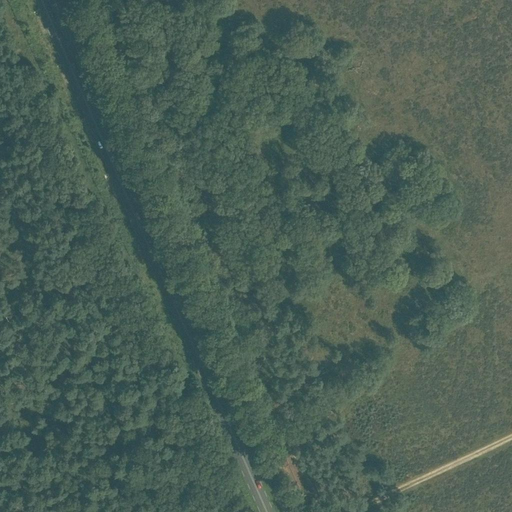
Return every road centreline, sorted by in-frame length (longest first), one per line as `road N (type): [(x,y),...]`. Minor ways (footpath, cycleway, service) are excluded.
road 1 (primary): [(266,511),(42,0)]
road 2 (track): [(351,511),(511,436)]
